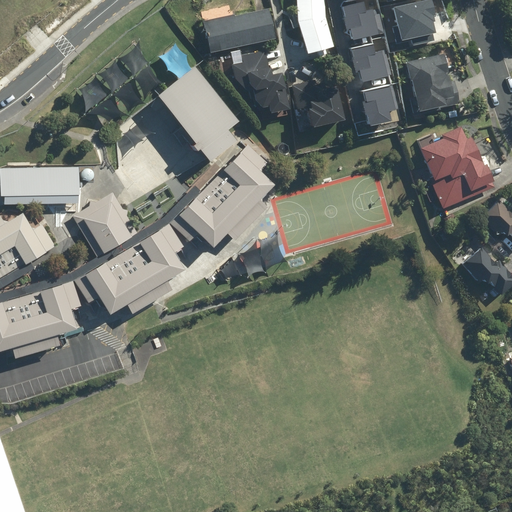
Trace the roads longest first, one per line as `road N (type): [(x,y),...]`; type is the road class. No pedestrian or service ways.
road 1 (residential): [(0,103),(124,0)]
road 2 (residential): [(472,0),(511,120)]
